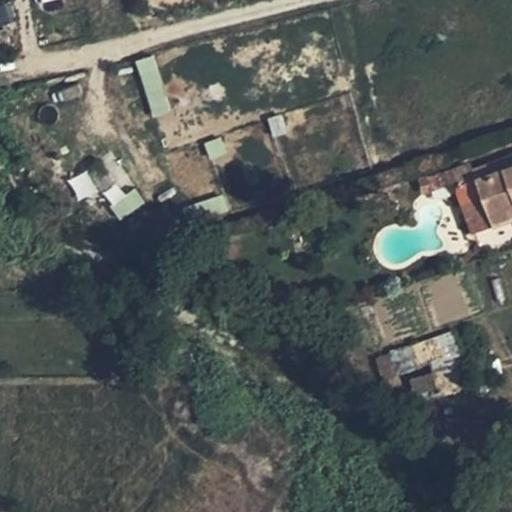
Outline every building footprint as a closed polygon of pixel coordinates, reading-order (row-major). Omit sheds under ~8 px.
[(0,7),(0,25),(14,23),(11,5),(0,7)] [(152,56),(134,61),(154,117),(171,111),(152,56)] [(453,169),(455,176),(474,170),(471,162),(453,169)] [(511,164),(477,178),(484,196),(494,224),(511,217),(511,164)] [(474,170),(455,176),(459,185),(477,178),(474,170)] [(432,180),(429,171),(422,173),(425,181),(420,182),(423,190),(438,185),(435,178),(432,180)] [(87,172),(69,180),(78,200),(95,192),(87,172)] [(459,185),(465,202),(484,196),(477,178),(459,185)] [(138,208),(122,181),(103,192),(118,219),(138,208)] [(484,196),(465,202),(476,230),(494,224),(484,196)] [(88,315),(88,302),(74,302),(73,314),(88,315)] [(433,358),(436,368),(441,385),(452,381),(454,390),(466,386),(456,349),(460,348),(457,333),(396,351),(401,369),(433,358)] [(418,392),(441,385),(436,368),(413,375),(418,392)] [(444,394),(454,390),(452,381),(441,385),(444,394)]
